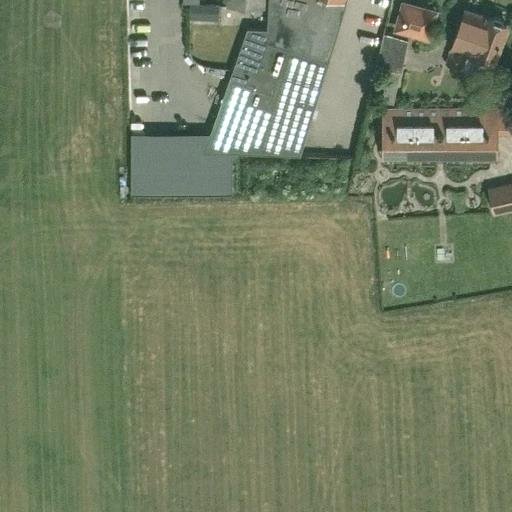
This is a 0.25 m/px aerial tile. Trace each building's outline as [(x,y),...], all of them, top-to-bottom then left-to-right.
[(267,0),(267,28),(247,27),(203,150),(299,155),(346,0),(267,0)] [(397,28),(417,33),(432,38),(440,12),(425,8),(404,2),(397,28)] [(213,19),(212,7),(194,9),(195,21),(213,19)] [(493,62),(507,23),(506,23),(502,17),(497,15),(493,18),(489,16),(489,18),(466,10),(453,47),(454,47),(449,62),(463,67),(469,52),(493,62)] [(377,67),(387,69),(382,100),(394,103),(399,72),(401,72),(408,40),(384,34),(377,67)] [(410,108),(383,108),(383,164),(411,163),(410,108)] [(410,108),(411,163),(438,163),(438,108),(410,108)] [(438,108),(438,163),(465,163),(465,108),(438,108)] [(465,108),(465,163),(496,163),(496,108),(465,108)] [(181,189),(182,177),(166,176),(165,189),(181,189)]
